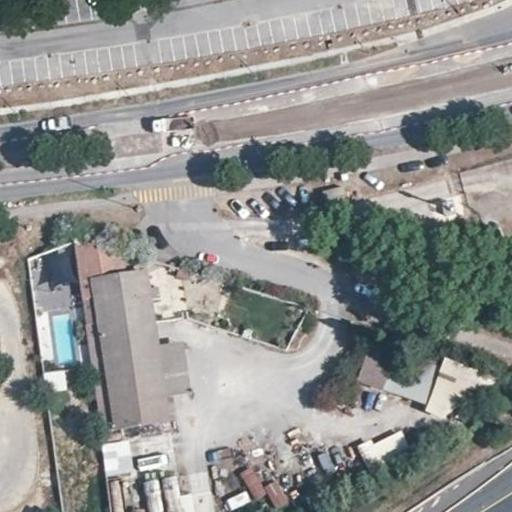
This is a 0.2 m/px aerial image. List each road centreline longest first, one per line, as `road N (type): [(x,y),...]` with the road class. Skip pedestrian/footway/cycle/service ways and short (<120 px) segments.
road 1 (secondary): [(511,44),(314,89),(0,139)]
road 2 (secondary): [(0,184),(173,164),(511,99)]
